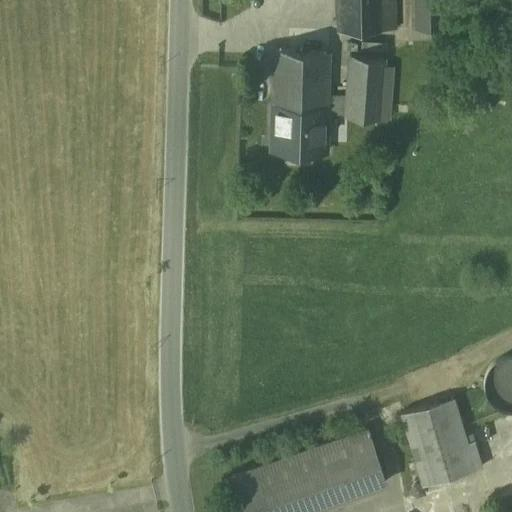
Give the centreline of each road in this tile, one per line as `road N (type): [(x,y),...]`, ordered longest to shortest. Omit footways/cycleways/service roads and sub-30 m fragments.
road 1 (residential): [(180,511),(166,406),(179,0)]
road 2 (track): [(348,404),(511,335)]
